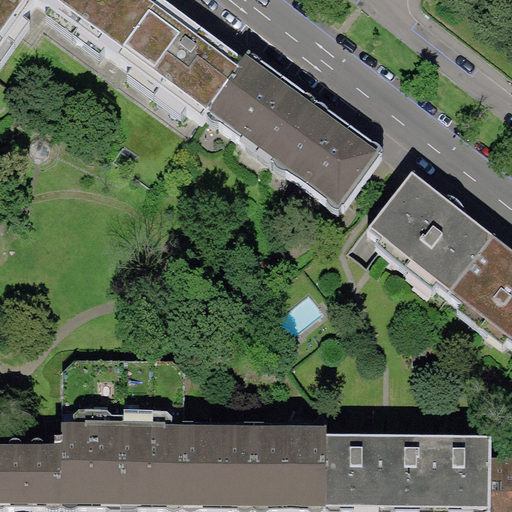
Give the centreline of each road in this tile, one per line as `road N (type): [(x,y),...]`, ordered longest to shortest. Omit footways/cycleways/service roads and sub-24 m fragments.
road 1 (secondary): [(511,206),(254,0)]
road 2 (residential): [(511,106),(383,5)]
